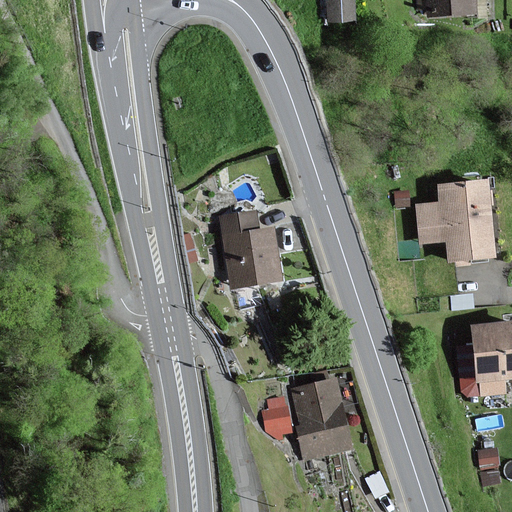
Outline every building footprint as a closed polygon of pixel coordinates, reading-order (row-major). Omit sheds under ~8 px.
[(353,0),(350,0),(329,1),(330,19),(355,18),(353,0)] [(423,0),(424,18),(471,15),(470,0),(423,0)] [(483,179),(433,184),(435,201),(411,204),(416,248),(443,245),(445,262),(491,258),(483,179)] [(255,210),(220,216),(233,287),(280,279),(271,231),(259,233),(255,210)] [(511,320),(468,325),(475,397),(503,394),(502,383),(511,381),(511,320)] [(334,380),(285,389),(299,459),(348,449),(334,380)]
